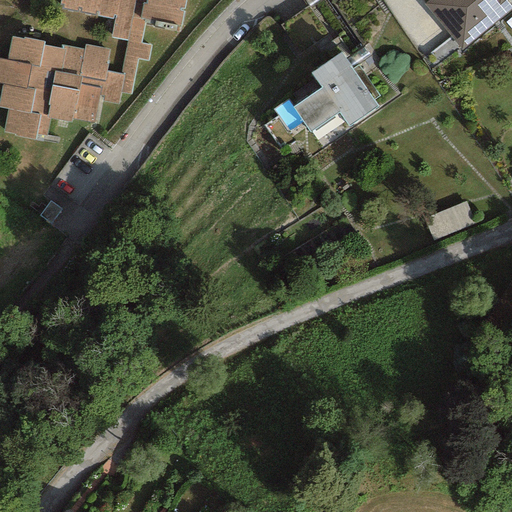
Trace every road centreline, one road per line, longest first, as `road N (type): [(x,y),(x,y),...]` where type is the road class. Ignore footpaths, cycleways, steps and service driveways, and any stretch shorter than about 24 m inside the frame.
road 1 (residential): [(511,236),(212,356),(141,406),(48,511)]
road 2 (residential): [(260,0),(77,230)]
road 3 (track): [(77,230),(0,332)]
